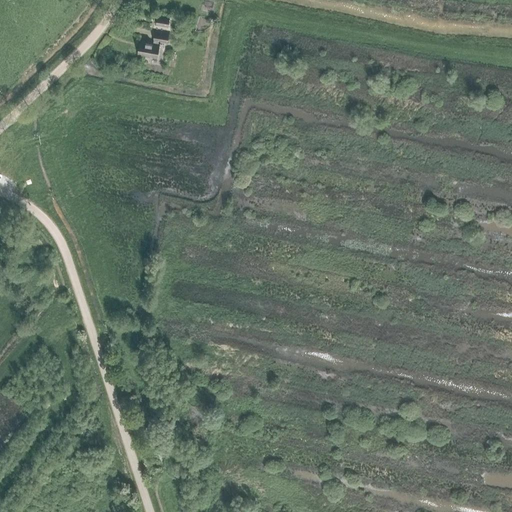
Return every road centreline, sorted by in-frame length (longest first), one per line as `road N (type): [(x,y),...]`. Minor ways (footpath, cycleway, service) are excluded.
road 1 (unclassified): [(149,511),(66,255),(39,214),(0,190)]
road 2 (tertiary): [(0,127),(95,35),(117,0)]
